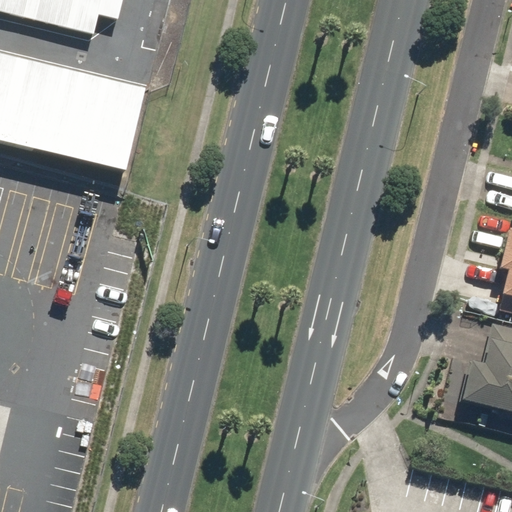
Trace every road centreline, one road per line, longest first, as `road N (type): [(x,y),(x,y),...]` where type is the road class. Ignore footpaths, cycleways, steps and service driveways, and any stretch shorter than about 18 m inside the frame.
road 1 (primary): [(160,511),(286,0)]
road 2 (residential): [(489,0),(406,337),(365,402),(296,464)]
road 3 (primary): [(408,0),(296,464)]
